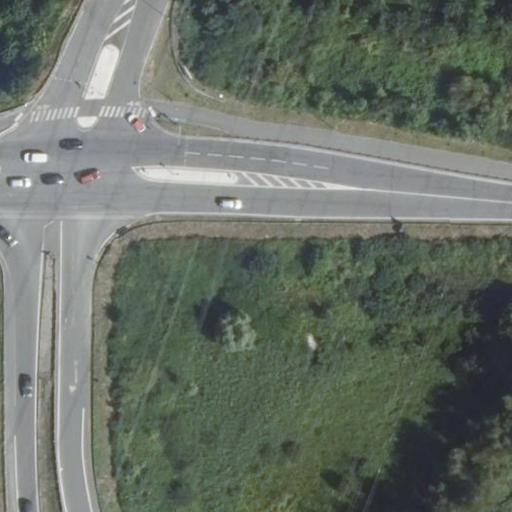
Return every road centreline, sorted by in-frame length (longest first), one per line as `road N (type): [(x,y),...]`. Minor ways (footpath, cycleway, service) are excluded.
road 1 (primary): [(80,194),(511,209)]
road 2 (primary): [(511,193),(267,158),(108,150)]
road 3 (motorway): [(29,193),(28,511)]
road 4 (motorway): [(78,511),(69,415),(80,194)]
